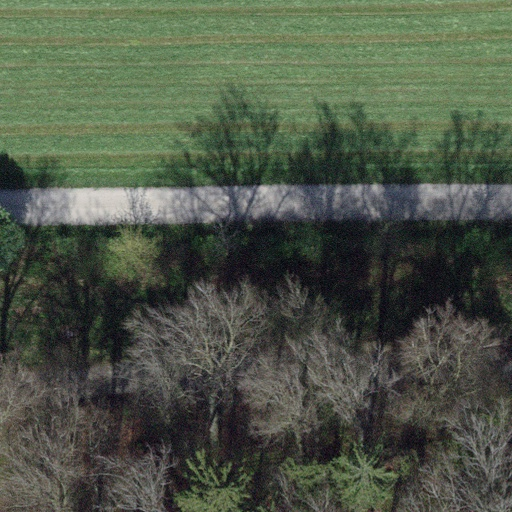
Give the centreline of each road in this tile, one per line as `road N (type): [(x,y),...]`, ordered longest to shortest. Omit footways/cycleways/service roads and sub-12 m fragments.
road 1 (track): [(0,388),(354,360),(511,371)]
road 2 (residential): [(511,207),(0,207)]
